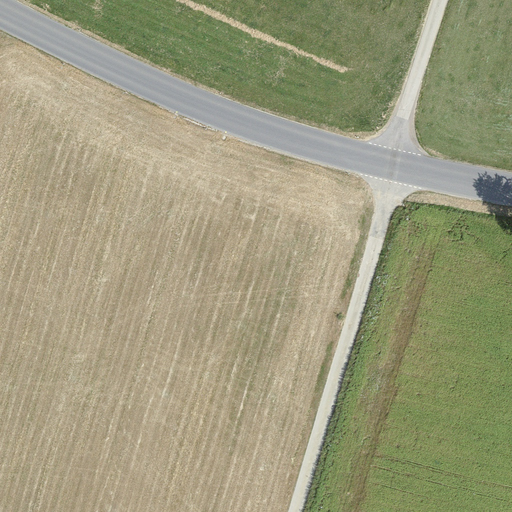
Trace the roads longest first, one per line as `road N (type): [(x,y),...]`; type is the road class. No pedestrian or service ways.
road 1 (tertiary): [(511,181),(395,161),(163,88),(0,15)]
road 2 (track): [(293,511),(434,0)]
